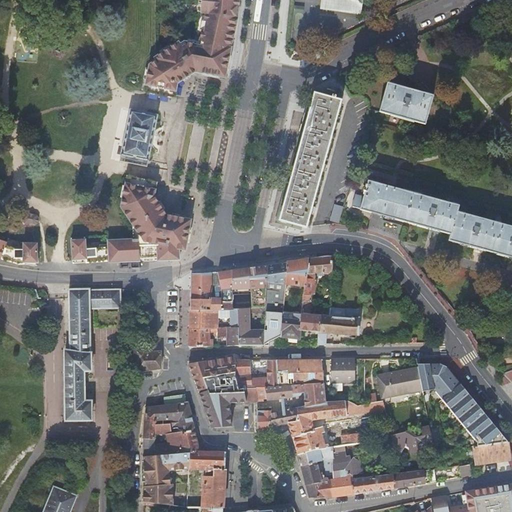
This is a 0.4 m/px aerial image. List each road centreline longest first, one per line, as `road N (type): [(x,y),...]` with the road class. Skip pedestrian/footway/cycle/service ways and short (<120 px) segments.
road 1 (tertiary): [(222,243),(257,250),(331,242),(380,252),(463,348)]
road 2 (unclassified): [(463,348),(179,358)]
road 3 (unclassified): [(253,68),(309,73),(463,0)]
road 4 (residential): [(179,358),(204,432),(271,462),(305,511)]
road 5 (unclassified): [(511,475),(318,511)]
road 6 (tertiary): [(253,68),(222,243)]
road 7 (residential): [(179,358),(172,372),(143,387),(136,409),(132,511)]
road 8 (unclassified): [(0,270),(163,275)]
